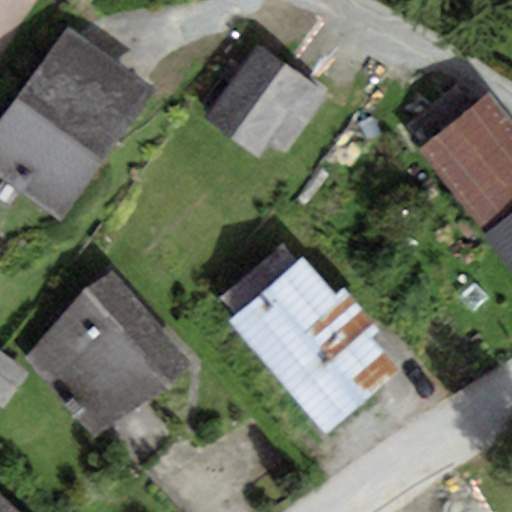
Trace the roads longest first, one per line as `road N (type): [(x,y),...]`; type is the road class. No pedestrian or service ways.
road 1 (residential): [(327,0),(511,100)]
road 2 (residential): [(337,511),(511,401)]
